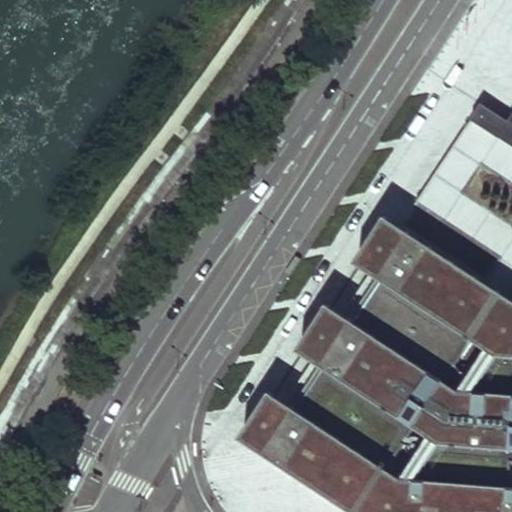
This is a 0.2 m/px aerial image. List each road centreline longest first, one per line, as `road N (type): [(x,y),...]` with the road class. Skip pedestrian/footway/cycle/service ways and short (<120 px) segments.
road 1 (primary): [(173,410),(442,0)]
road 2 (primary): [(270,168),(144,344),(46,511)]
road 3 (primary): [(270,168),(277,193),(130,423),(103,511)]
road 4 (primary): [(380,0),(270,168)]
road 5 (primary): [(108,511),(173,410)]
